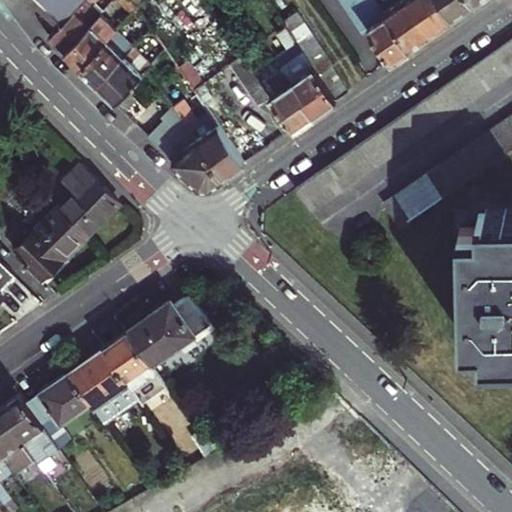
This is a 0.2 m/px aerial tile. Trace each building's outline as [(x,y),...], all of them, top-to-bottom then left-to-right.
[(40,10),(44,13),(56,0),(36,0),(43,6),(40,10)] [(57,27),(74,10),(83,0),(56,0),(44,13),(50,20),(57,27)] [(123,0),(134,10),(143,1),(141,0),(123,0)] [(144,0),(143,1),(134,10),(149,32),(163,52),(199,104),(210,95),(201,84),(227,66),(256,105),(268,115),(282,135),(286,132),(291,129),(250,71),(203,4),(200,0),(144,0)] [(397,54),(406,48),(381,10),(374,0),(335,0),(358,33),(365,28),(388,60),(397,54)] [(374,0),(381,10),(394,0),(374,0)] [(428,33),(406,0),(394,0),(381,10),(406,48),(417,40),(428,33)] [(449,19),(437,0),(406,0),(428,33),(439,26),(449,19)] [(472,2),(470,0),(437,0),(449,19),(460,11),(472,2)] [(74,10),(57,27),(53,31),(45,39),(53,47),(61,54),(89,25),(74,10)] [(99,15),(89,25),(61,54),(69,62),(77,70),(105,41),(115,31),(99,15)] [(282,27),(314,73),(323,66),(318,59),(314,52),(317,49),(292,15),(280,24),(282,27)] [(276,67),(310,115),(321,107),(332,99),(314,73),(282,27),(273,33),(284,48),(287,46),(293,55),(276,67)] [(133,48),(115,31),(105,41),(123,59),(133,48)] [(511,36),(389,121),(292,189),(310,213),(422,132),(511,68),(511,36)] [(95,88),(123,59),(105,41),(77,70),(86,79),(95,88)] [(284,48),(269,58),(276,67),(293,55),(287,46),(284,48)] [(262,76),(276,67),(269,58),(256,67),(262,76)] [(124,92),(141,75),(123,59),(95,88),(103,96),(112,104),(124,92)] [(326,70),(323,66),(314,73),(332,99),(341,92),(326,70)] [(300,122),(310,115),(276,67),(262,76),(256,67),(250,71),(291,129),(300,122)] [(112,104),(128,122),(141,109),(124,92),(112,104)] [(182,101),(172,110),(220,178),(231,171),(241,163),(202,107),(192,114),(182,101)] [(214,183),(220,178),(172,110),(170,108),(154,123),(157,125),(145,137),(196,188),(207,187),(214,183)] [(511,145),(511,114),(381,205),(396,227),(469,175),(511,145)] [(102,218),(121,199),(80,157),(61,176),(74,189),(58,206),(87,234),(102,218)] [(68,253),(87,234),(58,206),(17,248),(28,259),(25,262),(43,279),(68,253)] [(511,213),(476,212),(476,228),(459,228),(459,336),(478,336),(478,351),(489,351),(511,350),(511,213)] [(0,299),(3,296),(0,293),(0,291),(14,277),(0,263),(0,299)] [(147,314),(128,327),(151,360),(195,330),(200,338),(214,328),(188,291),(174,301),(171,296),(147,314)] [(117,335),(104,344),(133,386),(157,368),(151,360),(128,327),(117,335)] [(140,396),(133,386),(104,344),(87,356),(69,369),(91,400),(106,421),(140,396)] [(61,421),(91,400),(69,369),(50,382),(27,398),(60,446),(72,437),(61,421)] [(56,462),(50,453),(60,446),(27,398),(22,392),(11,400),(1,407),(46,469),(56,462)] [(25,484),(46,469),(1,407),(0,407),(0,448),(12,465),(15,470),(25,484)] [(3,479),(0,475),(0,472),(12,465),(0,448),(0,491),(14,511),(21,506),(3,479)] [(0,475),(3,479),(15,470),(12,465),(0,472),(0,475)]
